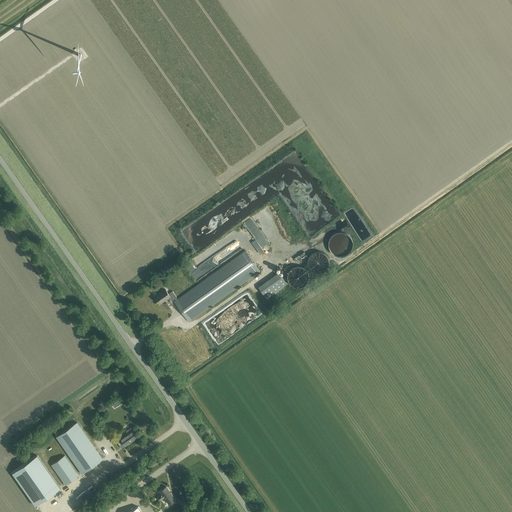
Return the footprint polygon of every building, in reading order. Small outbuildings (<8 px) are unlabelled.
[(84,59),(87,57),(81,46),(78,48),(84,59)] [(314,211),(324,224),(331,219),(321,206),(314,211)] [(338,232),(337,233),(335,233),(333,234),(332,236),(331,237),(330,239),(329,241),(328,243),(328,245),(329,247),(329,249),(330,251),(331,252),(332,253),(334,255),(336,256),(337,256),(339,257),(341,257),(343,257),(344,256),(346,256),(348,255),(349,253),(350,252),(351,251),(352,249),(353,247),(353,246),(353,244),(353,242),(352,240),(352,239),(351,238),(350,237),(349,235),(347,234),(346,233),(344,233),(342,232),(340,232),(338,232)] [(242,251),(240,246),(244,244),(243,241),(232,246),(236,254),(242,251)] [(245,251),(232,260),(178,299),(177,299),(176,300),(175,301),(189,322),(260,271),(245,251)] [(309,274),(312,271),(314,272),(316,273),(319,273),(323,273),(325,271),(327,270),(328,268),(329,265),(330,263),(329,260),(329,258),(327,256),(326,254),(324,253),(323,252),(321,252),(320,252),(318,251),(316,252),(313,253),(311,255),(309,257),(308,259),(308,261),(308,263),(308,264),(304,267),(302,267),(301,266),(300,266),(298,266),(296,266),(293,267),(291,269),(289,271),(288,273),(288,275),(287,277),(288,280),(289,282),(290,284),(292,285),(294,286),(296,287),(299,287),(302,287),(304,286),(306,284),(308,282),(309,279),(309,277),(309,276),(309,274)] [(295,260),(305,253),(304,251),(294,258),(295,260)] [(265,299),(286,285),(278,272),(257,286),(265,299)] [(176,297),(177,297),(172,291),(169,294),(165,289),(154,297),(160,304),(169,298),(171,301),(175,298),(176,300),(177,299),(176,297)] [(213,322),(215,321),(219,327),(221,329),(222,330),(228,335),(232,332),(233,333),(263,314),(249,292),(205,319),(202,323),(212,340),(218,344),(220,342),(208,323),(211,325),(214,323),(213,322)] [(102,459),(77,423),(57,437),(82,473),(102,459)] [(120,439),(118,437),(115,439),(119,446),(123,443),(125,446),(138,437),(133,430),(132,430),(131,428),(126,431),(128,433),(120,439)] [(36,506),(48,497),(60,488),(37,455),(12,473),(36,506)] [(78,475),(65,456),(52,465),(65,485),(78,475)] [(169,504),(176,500),(166,487),(160,491),(162,494),(158,496),(161,500),(164,498),(169,504)]
